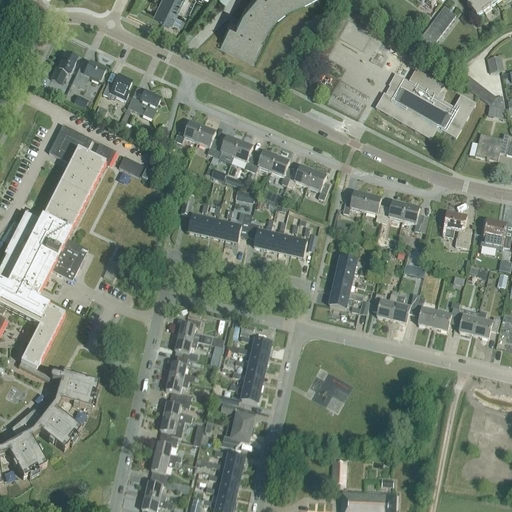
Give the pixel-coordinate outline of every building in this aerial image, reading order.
[(183,0),(162,0),(155,15),(172,23),(183,0)] [(251,0),(244,9),(237,25),(230,22),(221,42),(220,41),(219,42),(255,59),(256,58),(254,57),(264,37),(262,37),(265,31),(268,26),(273,18),(277,14),(285,8),(290,5),(299,1),(300,0),(251,0)] [(438,0),(420,0),(432,9),(438,0)] [(503,0),(474,0),(467,6),(477,19),(503,0)] [(447,17),(450,13),(444,9),(441,13),(447,17)] [(444,22),(447,17),(441,13),(438,17),(444,22)] [(456,18),(450,13),(447,17),(453,22),(456,18)] [(440,26),(444,22),(438,17),(435,21),(440,26)] [(447,17),(444,22),(450,26),(453,22),(447,17)] [(437,30),(440,26),(435,21),(431,25),(437,30)] [(446,30),(450,26),(444,22),(440,26),(446,30)] [(434,34),(437,30),(431,25),(428,30),(434,34)] [(440,26),(437,30),(443,34),(446,30),(440,26)] [(425,34),(431,38),(434,34),(428,30),(425,34)] [(440,38),(443,34),(437,30),(434,34),(440,38)] [(428,42),(431,38),(425,34),(422,38),(428,42)] [(434,34),(431,38),(437,43),(440,38),(434,34)] [(419,42),(425,47),(428,42),(422,38),(419,42)] [(434,47),(437,43),(431,38),(428,42),(434,47)] [(422,51),(425,47),(419,42),(416,46),(422,51)] [(428,42),(425,47),(431,51),(434,47),(428,42)] [(427,55),(431,51),(425,47),(422,51),(427,55)] [(57,67),(51,81),(61,86),(66,75),(69,77),(76,61),(65,56),(59,68),(57,67)] [(423,62),(412,56),(408,63),(418,69),(419,69),(423,62)] [(502,73),(499,60),(487,62),(490,76),(502,73)] [(83,79),(77,76),(72,86),(83,92),(89,79),(100,84),(105,72),(89,65),(84,76),(84,77),(83,79)] [(456,82),(463,74),(458,70),(452,78),(456,82)] [(431,142),(436,133),(440,136),(442,133),(456,141),(459,134),(460,134),(475,107),(461,99),(455,110),(441,102),(444,97),(440,95),(444,89),(416,73),(409,84),(396,76),(389,88),(390,89),(385,97),(384,97),(376,111),(431,142)] [(461,86),(467,77),(463,74),(456,82),(461,86)] [(467,77),(461,86),(466,89),(472,81),(467,77)] [(131,85),(117,78),(113,88),(107,85),(102,96),(108,99),(110,96),(125,103),(128,95),(127,95),(131,85)] [(471,93),(477,85),(472,81),(466,89),(471,93)] [(482,88),(477,85),(471,93),(476,97),(482,88)] [(480,100),(487,92),(482,88),(476,97),(480,100)] [(487,92),(480,100),(485,104),(491,96),(487,92)] [(132,99),(127,110),(138,116),(143,105),(147,107),(143,116),(152,121),(157,111),(155,111),(160,101),(144,94),(140,103),(138,102),(132,99)] [(490,108),(496,99),(491,96),(485,104),(490,108)] [(73,106),(84,111),(88,103),(76,98),(73,106)] [(490,108),(504,110),(502,98),(496,99),(490,108)] [(489,109),(488,118),(496,119),(497,110),(489,109)] [(98,111),(95,116),(104,120),(106,114),(98,111)] [(184,141),(197,146),(203,130),(190,125),(188,130),(182,128),(176,144),(182,146),(184,141)] [(0,328),(2,325),(4,321),(1,320),(5,312),(38,329),(20,364),(36,372),(63,318),(64,317),(35,303),(41,290),(48,278),(52,269),(74,280),(87,253),(88,252),(66,241),(104,166),(107,168),(114,154),(115,155),(115,154),(99,146),(92,159),(85,156),(92,142),(62,127),(48,155),(70,166),(44,216),(42,221),(26,213),(20,225),(10,245),(0,264),(0,328)] [(197,146),(209,151),(207,157),(213,159),(219,143),(214,141),(216,135),(203,130),(197,146)] [(509,148),(510,144),(511,139),(504,137),(503,142),(480,136),(475,159),(498,164),(500,156),(506,158),(506,157),(509,148)] [(221,155),(234,160),(240,145),(238,144),(239,142),(233,140),(232,142),(227,139),(225,145),(219,143),(213,159),(219,161),(221,155)] [(240,145),(234,160),(246,165),(244,171),(250,174),(256,158),(251,155),(253,150),(240,145)] [(262,160),(256,158),(250,174),(256,176),(258,170),(271,175),(277,159),(264,154),(262,160)] [(146,182),(150,173),(145,171),(146,170),(124,158),(118,169),(132,176),(140,180),(141,179),(146,182)] [(281,186),(287,188),(293,172),(287,170),(290,164),(277,159),(271,175),(283,180),(281,186)] [(314,174),(301,169),(299,175),(293,172),(287,188),(286,191),(291,193),(292,190),(292,191),(295,185),(307,190),(314,174)] [(214,180),(227,183),(229,175),(216,172),(214,180)] [(327,179),(314,174),(307,190),(320,195),(318,201),(324,203),(330,187),(324,185),(327,179)] [(237,181),(234,188),(242,192),(245,185),(237,181)] [(281,198),(265,192),(262,200),(278,206),(281,198)] [(350,211),(364,215),(368,198),(354,195),(353,201),(347,199),(343,216),(349,217),(350,211)] [(181,216),(190,218),(195,198),(185,196),(181,216)] [(368,198),(364,215),(377,218),(375,224),(381,225),(386,209),(380,207),(381,201),(368,198)] [(262,212),(265,203),(260,201),(257,210),(262,212)] [(391,210),(386,209),(381,225),(387,227),(389,221),(402,224),(406,208),(393,204),(391,210)] [(420,211),(406,208),(402,224),(415,227),(414,233),(420,235),(424,218),(418,217),(420,211)] [(465,230),(467,219),(447,216),(443,239),(444,239),(453,240),(454,233),(459,233),(457,241),(455,249),(468,252),(472,232),(465,230)] [(205,222),(192,219),(188,235),(201,238),(205,222)] [(201,238),(214,240),(217,224),(205,222),(201,238)] [(274,223),(269,222),(267,229),(266,229),(264,235),(258,234),(259,228),(251,226),(248,240),(256,242),(254,250),(266,252),(270,236),(271,231),(272,231),(274,223)] [(229,227),(225,243),(238,246),(240,238),(248,240),(251,226),(243,224),(239,223),(237,223),(236,229),(229,227)] [(504,238),(507,227),(487,223),(484,238),(482,249),(502,253),(503,250),(509,251),(511,240),(504,238)] [(214,240),(225,243),(229,227),(217,224),(214,240)] [(270,236),(266,252),(279,255),(283,239),(284,234),(280,233),(279,233),(277,238),(270,236)] [(314,255),(318,239),(311,237),(307,253),(314,255)] [(295,242),(283,239),(279,255),(291,258),(295,242)] [(307,245),(295,242),(291,258),(304,261),(307,245)] [(341,259),(338,271),(354,274),(357,263),(341,259)] [(471,270),(470,276),(478,278),(479,272),(471,270)] [(351,287),(354,274),(338,271),(335,284),(351,287)] [(335,284),(332,296),(348,300),(351,287),(335,284)] [(348,300),(332,296),(330,309),(345,313),(348,300)] [(381,303),(382,298),(376,296),(372,314),(378,315),(377,320),(392,323),(398,299),(391,297),(389,305),(381,303)] [(404,300),(398,299),(392,323),(406,327),(409,316),(414,318),(419,298),(413,297),(410,310),(402,308),(404,300)] [(425,300),(419,298),(414,318),(420,319),(418,328),(433,331),(437,314),(422,311),(425,300)] [(459,312),(455,327),(461,329),(459,335),(474,339),(478,322),(463,318),(466,309),(460,307),(459,312)] [(449,326),(455,327),(459,312),(453,310),(451,318),(437,314),(433,331),(447,335),(449,326)] [(478,322),(474,339),(488,342),(491,333),(497,335),(500,321),(494,320),(492,325),(485,324),(486,316),(487,316),(479,314),(478,322)] [(182,326),(178,340),(198,344),(197,346),(211,349),(213,341),(194,337),(196,329),(200,330),(201,324),(190,322),(188,327),(182,326)] [(252,337),(254,330),(242,327),(241,334),(252,337)] [(198,344),(178,340),(175,354),(176,354),(175,360),(192,364),(197,365),(197,364),(197,358),(197,357),(190,355),(191,350),(196,351),(197,346),(198,344)] [(256,341),(253,354),(269,358),(272,345),(256,341)] [(266,369),(269,358),(253,354),(247,353),(246,357),(245,358),(252,359),(250,365),(266,369)] [(169,380),(183,383),(189,384),(194,385),(196,379),(185,376),(187,369),(191,370),(192,364),(175,360),(173,366),(172,366),(169,380)] [(0,467),(6,467),(12,463),(7,454),(31,441),(39,434),(56,413),(64,419),(69,413),(71,407),(61,404),(67,377),(69,372),(63,371),(61,378),(54,376),(53,376),(52,376),(52,377),(51,377),(50,378),(50,379),(50,380),(36,372),(20,364),(20,365),(18,369),(58,390),(54,406),(42,419),(33,412),(10,431),(16,442),(1,450),(0,450),(0,467)] [(250,366),(244,365),(243,369),(249,371),(247,378),(263,382),(266,369),(250,365),(250,366)] [(67,377),(61,404),(71,407),(73,407),(72,409),(77,410),(78,408),(91,412),(92,406),(95,406),(94,407),(95,407),(99,394),(98,394),(98,395),(95,395),(98,386),(85,382),(86,380),(80,379),(80,381),(67,377)] [(246,383),(245,390),(261,393),(263,382),(247,378),(242,377),(241,382),(246,383)] [(192,399),(180,397),(182,389),(188,391),(189,384),(183,383),(169,380),(166,394),(172,395),(170,401),(187,404),(191,405),(192,399)] [(244,391),(239,390),(238,394),(237,394),(243,396),(242,403),(258,407),(261,393),(245,390),(244,391)] [(240,402),(216,397),(215,403),(238,408),(240,402)] [(205,399),(201,405),(206,408),(210,402),(205,399)] [(191,405),(187,404),(170,401),(171,401),(169,406),(167,406),(164,420),(185,425),(191,426),(193,419),(180,416),(181,409),(189,411),(191,405)] [(235,417),(237,409),(223,406),(221,414),(235,417)] [(56,413),(39,434),(49,442),(48,444),(52,447),(53,445),(63,453),(69,446),(71,448),(70,448),(71,449),(79,438),(78,439),(76,437),(80,432),(70,424),(71,422),(67,419),(66,420),(64,419),(56,413)] [(237,417),(234,430),(251,434),(254,421),(237,417)] [(161,434),(160,440),(178,444),(178,440),(181,441),(181,440),(185,425),(164,420),(161,434)] [(220,448),(235,452),(236,452),(241,447),(242,445),(248,447),(251,434),(234,430),(228,428),(225,441),(222,440),(220,448)] [(176,450),(178,444),(160,440),(159,446),(158,446),(155,460),(176,464),(181,466),(182,459),(170,457),(172,449),(176,450)] [(31,441),(7,454),(12,463),(13,465),(12,466),(14,471),(16,470),(22,481),(28,478),(29,480),(29,481),(41,475),(40,474),(39,475),(38,473),(46,468),(40,456),(42,455),(39,451),(37,452),(31,441)] [(242,473),(245,460),(229,456),(226,469),(242,473)] [(168,484),(170,478),(166,477),(168,469),(175,471),(176,464),(155,460),(151,474),(152,474),(151,480),(168,484)] [(332,491),(347,492),(348,463),(333,463),(332,491)] [(226,469),(220,467),(219,472),(219,473),(225,474),(224,480),(240,484),(242,473),(226,469)] [(168,505),(165,504),(167,497),(161,496),(163,489),(167,490),(168,484),(151,480),(150,485),(149,485),(145,499),(168,505)] [(224,480),(221,493),(237,497),(240,484),(224,480)] [(220,498),(218,505),(234,508),(237,497),(221,493),(215,492),(214,496),(214,497),(220,498)] [(395,511),(397,496),(343,493),(341,511),(395,511)] [(167,511),(168,505),(145,499),(142,511),(157,511),(158,509),(167,511)] [(200,511),(203,502),(193,500),(190,511),(200,511)]
